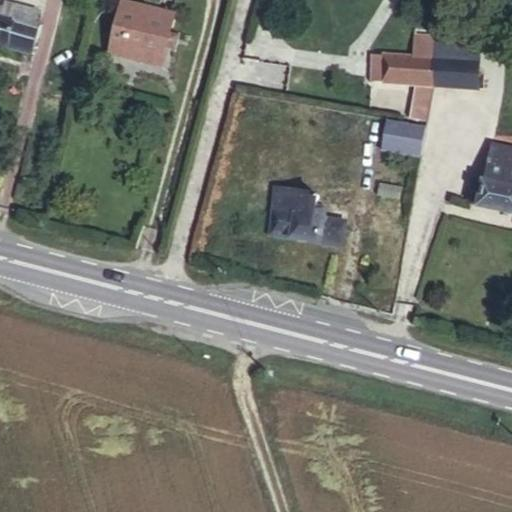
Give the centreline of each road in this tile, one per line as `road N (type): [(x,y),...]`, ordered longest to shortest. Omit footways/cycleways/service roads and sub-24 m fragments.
road 1 (primary): [(168,301),(511,390)]
road 2 (unclassified): [(168,301),(243,0)]
road 3 (unknown): [(404,363),(464,69)]
road 4 (track): [(256,325),(241,376),(278,511)]
road 5 (primary): [(0,258),(168,301)]
